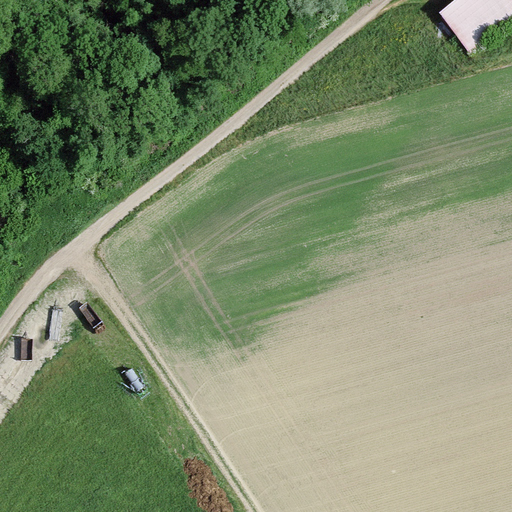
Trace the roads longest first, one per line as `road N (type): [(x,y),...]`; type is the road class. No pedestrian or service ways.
road 1 (track): [(379,0),(78,244),(0,331)]
road 2 (track): [(78,244),(245,511)]
